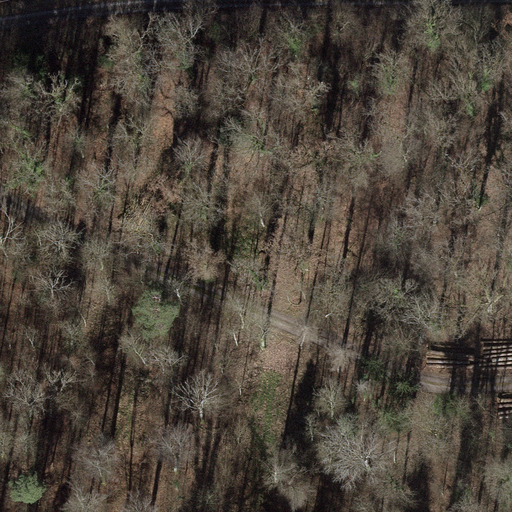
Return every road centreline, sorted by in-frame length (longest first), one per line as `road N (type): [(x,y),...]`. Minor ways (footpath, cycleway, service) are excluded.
road 1 (track): [(511,375),(412,373),(0,202)]
road 2 (track): [(0,22),(199,0)]
